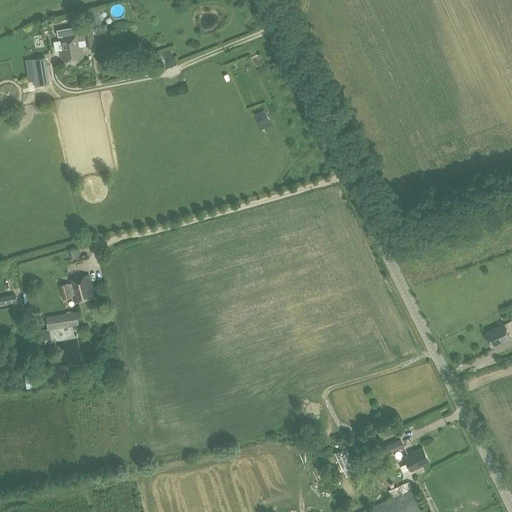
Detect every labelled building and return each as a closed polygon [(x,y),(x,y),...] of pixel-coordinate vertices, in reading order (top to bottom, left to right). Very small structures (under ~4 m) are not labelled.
[(96,12),(103,11),(102,7),(88,10),(92,26),(99,24),(96,12)] [(60,51),(62,61),(84,57),(82,46),(98,43),(96,32),(86,33),(87,39),(81,39),(80,35),(58,39),(59,41),(54,42),(56,52),(60,51)] [(32,59),(38,84),(50,82),(44,56),(32,59)] [(69,251),(72,259),(81,256),(79,248),(69,251)] [(60,285),(64,300),(74,297),(75,301),(95,296),(89,274),(69,280),(70,282),(60,285)] [(0,304),(18,301),(16,290),(0,293),(0,304)] [(25,292),(26,303),(37,302),(35,291),(25,292)] [(47,317),(49,329),(79,324),(77,312),(47,317)] [(485,333),(492,346),(511,336),(511,335),(511,324),(506,327),(504,323),(485,333)] [(386,446),(390,453),(400,448),(396,440),(386,446)] [(390,453),(386,446),(377,451),(381,458),(390,453)] [(405,456),(411,470),(430,462),(423,448),(405,456)] [(348,452),(340,455),(345,466),(353,463),(348,452)] [(361,511),(423,511),(413,489),(361,511)]
